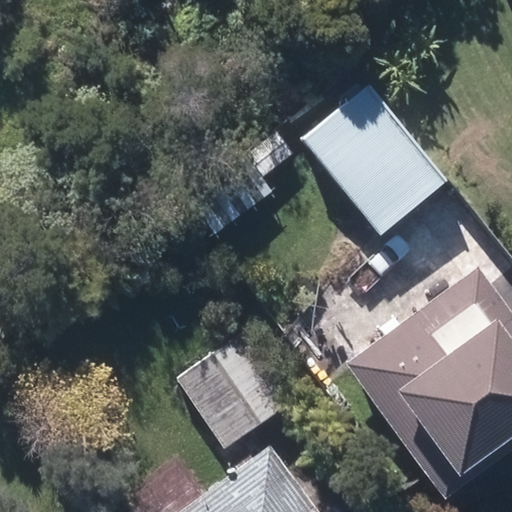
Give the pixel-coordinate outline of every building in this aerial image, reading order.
[(366,83),(301,140),(387,238),(452,181),(366,83)] [(249,153),(186,197),(215,240),(279,195),(249,153)] [(511,305),(479,263),(345,369),(450,502),(511,453),(511,305)] [(244,323),(171,374),(223,448),(296,396),(244,323)] [(326,511),(273,439),(173,511),(326,511)]
